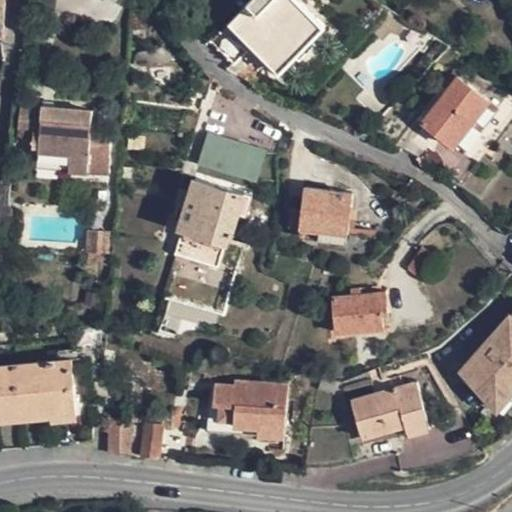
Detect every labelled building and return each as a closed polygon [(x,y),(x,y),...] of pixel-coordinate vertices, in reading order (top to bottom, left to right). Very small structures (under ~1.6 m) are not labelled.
[(146,7),(143,2),(135,0),(134,28),(145,28),(146,7)] [(297,0),(253,0),(249,5),(257,12),(238,31),(254,47),(273,65),(304,35),(310,41),(325,27),(297,0)] [(249,5),(230,24),(238,31),(257,12),(249,5)] [(388,14),(372,31),(380,38),(387,32),(389,34),(391,34),(396,33),(399,29),(400,25),(388,14)] [(229,71),(243,79),(249,72),(248,70),(255,62),(247,55),(254,47),(238,31),(230,24),(212,43),(235,65),(229,71)] [(315,46),(310,41),(304,35),(273,65),(280,72),(294,59),(299,62),(315,46)] [(490,103),(459,79),(423,123),(466,157),(502,112),(490,103)] [(20,128),(35,130),(40,130),(42,107),(23,106),(20,128)] [(99,165),(109,165),(110,145),(90,144),(92,113),(42,107),(40,130),(35,130),(33,149),(38,149),(38,153),(62,155),(61,172),(98,175),(99,165)] [(199,164),(213,169),(223,139),(209,134),(199,164)] [(27,157),(29,138),(18,137),(17,156),(27,157)] [(237,143),(223,139),(213,169),(228,173),(237,143)] [(228,173),(242,177),(251,147),(237,143),(228,173)] [(251,147),(242,177),(257,181),(265,152),(251,147)] [(109,175),(109,165),(99,165),(98,175),(109,175)] [(196,180),(191,195),(190,199),(239,214),(245,215),(251,196),(196,180)] [(300,229),(321,231),(322,226),(350,229),(351,217),(352,207),(354,194),(306,188),(302,211),(300,229)] [(187,209),(190,199),(191,195),(182,193),(178,206),(187,209)] [(190,199),(187,209),(181,228),(183,229),(176,255),(219,267),(227,241),(229,242),(231,233),(234,233),(236,223),(239,214),(190,199)] [(289,227),(300,229),(302,211),(292,210),(289,227)] [(349,235),(350,229),(322,226),(321,231),(349,235)] [(435,257),(422,249),(409,268),(421,276),(435,257)] [(348,285),(345,283),(342,284),(341,286),(341,287),(341,289),(342,291),(345,291),(347,291),(348,289),(349,287),(348,285)] [(360,295),(352,296),(334,298),(337,333),(383,330),(382,316),(388,315),(385,293),(360,295)] [(505,418),(511,410),(511,315),(462,371),(505,418)] [(0,369),(0,419),(53,415),(75,412),(69,363),(0,369)] [(397,369),(399,378),(400,380),(417,375),(414,365),(397,369)] [(402,388),(400,380),(399,378),(373,386),(376,396),(353,402),(363,439),(406,427),(407,434),(408,436),(429,430),(416,385),(402,388)] [(336,383),(322,379),(320,390),(334,393),(336,383)] [(237,382),(237,387),(217,386),(210,385),(207,433),(284,439),(287,386),(237,382)] [(76,420),(75,412),(53,415),(53,422),(76,420)] [(109,453),(131,456),(130,422),(109,421),(109,453)] [(142,457),(159,458),(161,427),(146,426),(144,426),(142,457)] [(364,445),(407,434),(406,427),(363,439),(364,445)]
